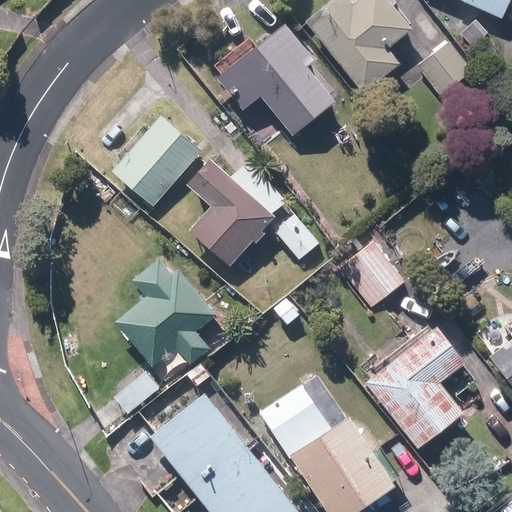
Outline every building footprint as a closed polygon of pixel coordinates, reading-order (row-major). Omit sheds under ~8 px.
[(346,0),(331,0),(304,21),(359,91),(396,62),(385,48),(408,30),(384,0),(358,0),(351,6),(346,0)] [(457,0),(499,19),(507,0),(457,0)] [(283,24),(217,78),(242,109),(259,96),(291,135),(332,102),(304,68),(312,61),(283,24)] [(448,44),(418,67),(439,94),(469,72),(448,44)] [(113,172),(153,206),(199,152),(159,118),(113,172)] [(272,216),(208,160),(185,186),(209,206),(189,229),(229,265),(272,216)] [(293,219),(276,235),(299,259),(315,243),(293,219)] [(405,279),(372,241),(337,270),(370,309),(405,279)] [(114,321),(151,366),(177,345),(190,362),(207,348),(193,332),(214,315),(177,270),(169,276),(157,261),(133,281),(145,296),(114,321)] [(433,329),(364,383),(415,447),(458,413),(436,384),(461,364),(433,329)] [(511,338),(488,357),(511,388),(511,338)] [(159,387),(143,369),(112,396),(128,415),(159,387)] [(296,511),(203,393),(151,434),(211,511),(296,511)] [(346,417),(288,454),(325,511),(346,511),(390,484),(346,417)]
